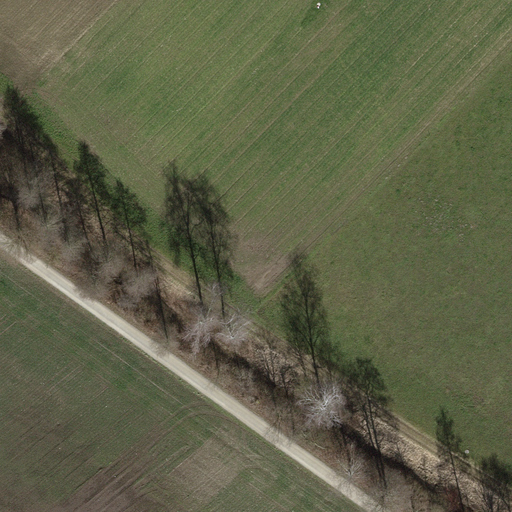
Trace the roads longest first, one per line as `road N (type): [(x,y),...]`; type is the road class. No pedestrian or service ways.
road 1 (track): [(511,496),(91,204),(0,104)]
road 2 (track): [(0,239),(378,511)]
